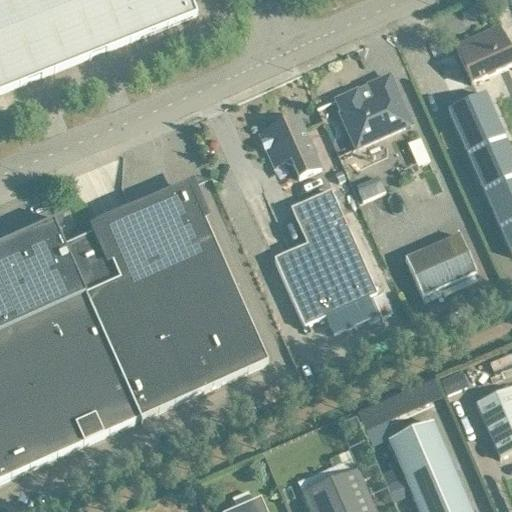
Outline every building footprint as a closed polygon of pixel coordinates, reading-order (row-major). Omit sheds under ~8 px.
[(0,0),(0,95),(197,17),(189,0),(0,0)] [(480,43),(456,54),(471,87),(511,68),(511,60),(498,30),(478,39),(480,43)] [(410,127),(395,92),(389,79),(368,88),(369,89),(357,95),(356,94),(336,103),(342,116),(340,117),(355,152),(410,127)] [(511,158),(485,97),(448,113),(511,258),(511,158)] [(321,172),(300,126),(288,131),(285,125),(259,137),(262,143),(260,144),(264,154),(266,153),(274,170),(290,163),(299,182),(321,172)] [(189,191),(133,217),(147,249),(112,265),(111,265),(109,266),(108,263),(95,234),(63,249),(54,228),(62,224),(62,222),(49,228),(48,227),(48,228),(31,236),(32,240),(21,245),(19,241),(2,249),(2,248),(1,248),(1,249),(0,249),(0,485),(139,423),(141,427),(142,427),(140,423),(267,366),(189,191)] [(274,263),(304,330),(377,298),(330,194),(304,206),(310,218),(297,227),(306,248),(274,263)] [(405,262),(421,300),(476,276),(459,238),(405,262)] [(511,389),(475,405),(503,472),(511,467),(511,389)] [(400,413),(377,425),(384,440),(408,428),(400,413)] [(469,511),(432,425),(388,444),(403,479),(411,497),(417,511),(469,511)] [(356,473),(302,497),(308,511),(373,511),(363,488),(357,473),(356,473)] [(264,511),(260,501),(235,511),(264,511)]
